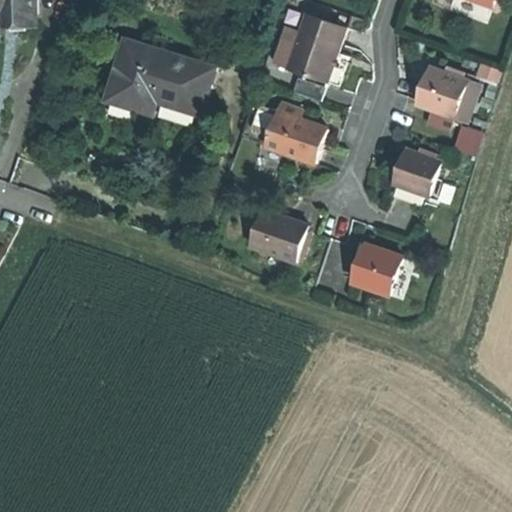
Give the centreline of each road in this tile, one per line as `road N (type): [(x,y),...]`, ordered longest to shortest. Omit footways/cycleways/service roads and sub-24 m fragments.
road 1 (track): [(36,202),(425,344),(511,81)]
road 2 (residential): [(395,0),(387,78),(344,200)]
